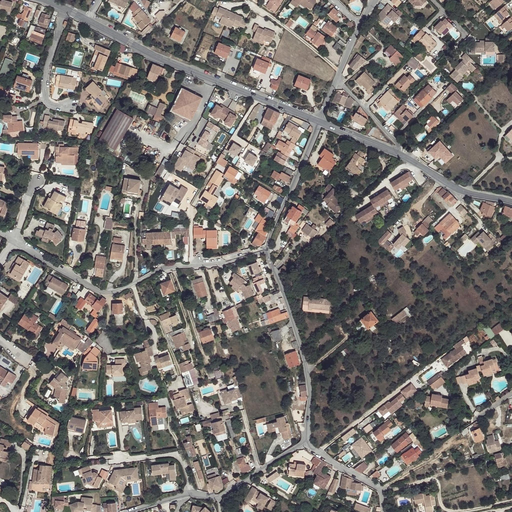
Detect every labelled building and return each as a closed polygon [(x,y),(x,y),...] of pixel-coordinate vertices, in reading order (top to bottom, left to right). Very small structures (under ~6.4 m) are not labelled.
[(0,0),(0,8),(10,12),(13,2),(3,0),(1,0),(1,1),(0,0)] [(128,0),(113,0),(116,1),(115,4),(119,5),(118,7),(124,10),(128,0)] [(282,0),(270,0),(271,1),(267,7),(275,12),(282,0)] [(292,0),(290,2),(296,7),(299,3),(305,8),(306,6),(311,9),(316,1),(314,0),(292,0)] [(491,0),(491,1),(494,3),(492,5),(495,9),(504,1),(503,0),(491,0)] [(130,8),(134,12),(140,7),(135,1),(130,8)] [(393,10),(394,9),(388,4),(377,16),(387,25),(391,20),(393,22),(394,21),(395,22),(399,16),(402,13),(398,9),(396,11),(395,12),(393,10)] [(505,5),(496,13),(498,16),(496,18),(500,22),(500,21),(502,20),(505,17),(509,14),(507,11),(508,10),(507,9),(508,8),(505,5)] [(32,9),(25,6),(23,10),(24,10),(22,15),(18,13),(16,17),(21,19),(18,25),(26,28),(29,22),(27,22),(32,9)] [(134,12),(132,14),(135,16),(134,17),(139,23),(138,24),(142,29),(151,21),(147,17),(146,18),(144,16),(146,14),(140,7),(134,12)] [(219,9),(215,7),(212,13),(216,15),(222,18),(221,20),(220,23),(232,28),(233,25),(234,23),(239,26),(245,28),(247,21),(242,19),(243,17),(220,7),(219,9)] [(334,8),(328,14),(337,22),(340,18),(337,15),(339,12),(334,8)] [(155,16),(160,20),(165,15),(165,11),(160,11),(155,16)] [(49,15),(42,13),(39,25),(47,28),(48,24),(48,25),(50,20),(48,19),(49,15)] [(511,16),(502,24),(505,27),(503,29),(506,33),(511,27),(511,16)] [(438,23),(434,27),(440,33),(447,26),(449,28),(452,25),(445,18),(442,21),(441,20),(438,23)] [(322,29),(332,36),(336,30),(338,27),(329,20),(327,23),(324,21),(320,27),(322,29)] [(139,31),(138,32),(143,35),(153,26),(151,23),(142,32),(139,31)] [(256,32),(254,37),(260,40),(260,38),(264,40),(271,42),(275,32),(268,29),(268,31),(264,30),(258,27),(259,26),(255,24),(253,30),(256,32)] [(176,27),(171,36),(181,41),(186,32),(176,27)] [(310,28),(306,34),(313,39),(312,41),(319,46),(321,43),(322,44),(326,40),(323,38),(325,36),(316,30),(315,32),(311,28),(310,28)] [(425,34),(421,30),(412,39),(414,42),(417,39),(419,40),(430,51),(437,43),(426,33),(425,34)] [(69,32),(66,40),(73,42),(76,35),(69,32)] [(29,39),(42,44),(43,41),(42,41),(44,38),(32,33),(29,39)] [(475,46),(471,46),(471,53),(475,53),(475,52),(481,52),(485,52),(485,54),(494,54),(494,42),(491,42),(491,38),(486,38),(486,41),(486,43),(483,43),(483,42),(480,42),(475,42),(475,46)] [(219,42),(215,53),(227,58),(231,47),(219,42)] [(341,45),(337,42),(333,48),(337,51),(339,49),(343,52),(344,49),(341,46),(341,45)] [(121,44),(118,50),(123,53),(126,47),(121,44)] [(110,50),(96,45),(94,49),(101,52),(96,63),(93,62),(92,66),(92,68),(95,70),(96,68),(102,70),(110,50)] [(397,50),(391,45),(386,50),(392,56),(390,57),(389,58),(397,66),(405,58),(397,50)] [(456,69),(450,75),(457,82),(463,76),(462,75),(468,68),(472,72),(476,68),(471,63),(473,60),(466,53),(461,58),(463,60),(465,61),(463,62),(462,61),(455,68),(456,69)] [(361,64),(366,60),(359,54),(355,59),(349,66),(355,70),(360,63),(361,64)] [(497,55),(497,60),(500,60),(500,62),(504,62),(505,61),(505,54),(497,55)] [(271,59),(263,56),(261,60),(257,58),(253,68),(266,73),(268,66),(270,63),(271,59)] [(412,57),(406,62),(415,70),(420,64),(412,57)] [(5,58),(0,72),(0,76),(6,79),(13,61),(5,58)] [(137,69),(117,63),(115,70),(113,74),(128,78),(131,77),(134,78),(138,77),(138,71),(136,70),(137,69)] [(166,69),(153,64),(148,77),(156,81),(159,74),(163,76),(166,69)] [(375,83),(364,72),(357,79),(363,85),(368,90),(366,91),(369,94),(374,89),(372,86),(375,83)] [(77,78),(57,74),(55,86),(65,88),(66,86),(68,86),(68,88),(75,90),(75,87),(76,87),(77,84),(76,84),(77,78)] [(401,88),(404,91),(415,79),(410,74),(407,77),(405,75),(398,81),(403,86),(400,88),(401,88)] [(311,79),(299,75),(295,85),(307,90),(311,79)] [(28,78),(23,76),(22,76),(21,77),(18,76),(17,80),(15,80),(14,83),(16,83),(15,87),(32,92),(34,86),(31,85),(33,80),(28,78)] [(272,83),(278,86),(282,78),(279,77),(278,80),(277,81),(272,79),(271,83),(272,83)] [(86,88),(96,98),(94,99),(101,106),(108,99),(101,92),(102,91),(93,81),(86,88)] [(452,83),(447,88),(453,94),(450,97),(458,105),(463,99),(455,91),(458,89),(452,83)] [(414,99),(422,107),(436,92),(428,84),(414,99)] [(182,87),(174,103),(176,104),(173,110),(185,116),(191,119),(194,113),(195,114),(203,98),(182,87)] [(94,99),(96,98),(86,88),(84,89),(94,99),(91,101),(99,110),(102,107),(101,106),(94,99)] [(395,93),(390,88),(383,96),(384,97),(380,101),(388,109),(390,110),(400,100),(394,94),(395,93)] [(5,92),(3,96),(7,97),(7,98),(13,100),(15,95),(8,94),(8,93),(5,92)] [(333,101),(336,103),(336,102),(351,108),(353,105),(352,104),(355,101),(350,96),(349,98),(348,97),(348,95),(344,92),(342,95),(339,94),(340,92),(338,92),(337,93),(337,92),(333,101)] [(388,109),(380,101),(378,104),(380,107),(382,105),(387,110),(388,109)] [(160,102),(158,108),(150,105),(147,112),(149,113),(155,115),(154,117),(153,119),(161,123),(164,116),(161,115),(165,104),(160,102)] [(173,110),(176,104),(174,103),(170,111),(184,117),(185,116),(173,110)] [(220,106),(217,104),(211,114),(217,118),(218,117),(225,121),(224,122),(231,126),(237,116),(234,114),(231,113),(232,111),(224,106),(223,108),(220,106)] [(255,108),(248,118),(254,121),(261,105),(259,104),(255,108)] [(403,104),(395,112),(399,116),(398,118),(402,122),(405,119),(408,121),(413,116),(406,109),(407,108),(404,105),(403,104)] [(269,108),(265,106),(264,108),(268,110),(261,124),(272,129),(280,113),(269,108)] [(367,118),(368,116),(360,106),(357,112),(356,112),(355,114),(353,112),(353,113),(352,113),(350,117),(363,125),(367,119),(367,118)] [(117,109),(100,140),(116,149),(133,119),(117,109)] [(4,115),(0,114),(0,118),(3,119),(3,120),(8,121),(8,122),(9,129),(3,129),(4,135),(11,135),(10,132),(20,131),(24,130),(23,120),(18,121),(17,121),(16,116),(12,116),(12,115),(4,115)] [(41,121),(40,124),(43,124),(48,125),(47,128),(47,130),(57,131),(57,129),(63,130),(65,121),(56,119),(55,121),(53,121),(49,120),(50,116),(45,115),(44,122),(41,121)] [(432,129),(439,122),(433,115),(427,121),(427,123),(428,123),(424,127),(427,129),(429,127),(432,129)] [(78,120),(70,119),(68,131),(72,132),(72,134),(76,135),(76,132),(80,133),(86,134),(86,132),(92,133),(94,123),(84,122),(84,124),(82,124),(79,123),(79,122),(78,122),(78,120)] [(220,128),(209,121),(202,133),(203,134),(201,138),(198,143),(205,148),(209,142),(210,143),(220,128)] [(297,127),(289,122),(284,130),(290,133),(289,135),(294,138),(297,140),(301,132),(296,129),(297,127)] [(369,126),(363,134),(367,135),(372,129),(369,126)] [(282,150),(280,152),(288,157),(295,144),(291,142),(286,139),(284,143),(279,140),(276,146),(282,150)] [(236,155),(242,146),(233,141),(228,150),(236,155)] [(446,162),(453,155),(440,141),(432,148),(429,151),(430,152),(436,158),(439,155),(446,162)] [(39,143),(18,143),(18,154),(22,154),(31,154),(31,156),(31,158),(39,158),(39,143)] [(59,147),(57,146),(56,163),(62,163),(62,161),(68,161),(68,163),(74,163),(74,165),(78,165),(78,147),(78,144),(72,144),(72,147),(64,147),(64,144),(59,144),(59,147)] [(276,147),(272,144),(268,151),(271,152),(274,148),(275,149),(276,147)] [(184,158),(180,156),(174,167),(179,170),(183,164),(185,165),(189,167),(192,163),(196,165),(200,158),(194,154),(195,151),(188,146),(184,153),(186,154),(184,158)] [(322,157),(319,162),(331,170),(336,162),(334,160),(331,159),(332,158),(334,155),(324,148),(320,155),(322,157)] [(283,164),(288,157),(280,152),(279,151),(274,159),(283,164)] [(361,165),(365,159),(362,157),(357,154),(356,153),(347,166),(356,172),(354,174),(358,176),(361,171),(358,169),(361,165)] [(220,156),(217,161),(220,163),(220,164),(222,165),(223,164),(225,166),(228,161),(220,156)] [(388,165),(393,167),(399,160),(392,157),(391,162),(389,161),(388,165)] [(144,170),(142,174),(156,183),(169,161),(165,159),(154,176),(144,170)] [(331,170),(319,162),(318,164),(329,172),(331,170)] [(230,166),(225,175),(229,177),(227,179),(235,184),(238,179),(235,178),(239,171),(230,166)] [(283,170),(291,175),(293,172),(285,167),(283,170)] [(216,170),(209,182),(218,187),(224,178),(222,177),(222,176),(221,173),(216,170)] [(280,174),(275,170),(271,176),(277,180),(279,177),(288,182),(291,176),(282,171),(280,174)] [(390,183),(395,190),(400,187),(408,183),(412,179),(408,172),(390,183)] [(127,193),(128,191),(139,193),(139,190),(141,180),(125,177),(122,192),(127,193)] [(218,187),(209,182),(207,185),(211,188),(208,192),(206,190),(200,199),(206,203),(212,207),(213,208),(219,198),(213,195),(218,187)] [(170,184),(162,197),(168,201),(169,198),(173,201),(179,204),(188,190),(182,186),(179,190),(170,184)] [(344,205),(334,197),(338,192),(329,184),(325,189),(329,193),(325,198),(330,202),(328,204),(327,205),(336,213),(344,205)] [(273,188),(281,193),(281,192),(284,194),(286,191),(275,185),(273,188)] [(271,192),(260,186),(254,195),(257,197),(257,198),(265,203),(271,192)] [(435,192),(437,194),(438,193),(442,198),(443,197),(451,206),(458,201),(452,195),(448,191),(448,192),(441,187),(437,188),(437,189),(435,192)] [(373,204),(375,208),(380,205),(387,200),(392,197),(387,189),(370,200),(373,204)] [(55,191),(51,198),(52,199),(50,202),(49,201),(46,206),(50,209),(50,210),(55,213),(58,206),(61,208),(63,204),(60,203),(61,200),(64,202),(67,197),(55,191)] [(44,207),(50,210),(50,209),(46,206),(49,201),(50,202),(52,199),(51,198),(49,197),(44,207)] [(168,201),(162,197),(160,200),(170,206),(173,201),(169,198),(168,201)] [(0,212),(4,214),(9,202),(8,202),(0,198),(0,212)] [(483,203),(480,211),(483,212),(491,215),(492,215),(495,207),(493,207),(495,203),(486,201),(485,203),(483,203)] [(356,215),(360,223),(365,220),(373,215),(377,212),(375,208),(373,204),(356,215)] [(286,234),(291,237),(300,225),(299,225),(302,221),(299,219),(297,223),(295,222),(302,212),(304,208),(299,205),(297,208),(293,206),(291,209),(290,211),(284,220),(289,223),(290,223),(292,225),(286,234)] [(456,209),(463,216),(468,212),(461,205),(456,209)] [(503,214),(511,217),(511,207),(505,206),(503,214)] [(104,229),(111,230),(113,218),(112,218),(113,214),(111,213),(110,217),(106,217),(104,229)] [(265,217),(259,213),(254,220),(261,224),(265,217)] [(442,237),(445,240),(458,228),(459,227),(461,225),(450,214),(434,228),(438,232),(441,230),(445,234),(442,237)] [(422,223),(423,224),(425,222),(429,225),(433,221),(429,216),(422,223)] [(330,228),(335,223),(331,218),(326,223),(330,228)] [(415,228),(422,222),(420,219),(413,225),(415,228)] [(39,231),(38,233),(44,235),(43,237),(49,240),(51,241),(52,239),(56,244),(61,241),(60,239),(63,237),(57,230),(54,233),(52,232),(55,226),(47,223),(44,230),(40,228),(39,231)] [(420,232),(424,236),(429,230),(427,229),(423,224),(422,223),(417,229),(414,232),(417,236),(420,232)] [(302,231),(313,238),(318,232),(315,229),(316,227),(313,225),(311,227),(307,224),(302,231)] [(398,248),(402,244),(404,246),(410,239),(406,236),(406,235),(406,231),(403,226),(398,229),(401,235),(393,244),(398,248)] [(85,229),(75,228),(73,239),(84,241),(85,229)] [(164,231),(164,243),(172,243),(172,238),(176,238),(175,234),(184,234),(184,237),(189,237),(189,228),(179,228),(171,229),(171,228),(164,228),(164,231)] [(199,228),(194,228),(194,237),(207,237),(207,245),(217,245),(217,230),(203,230),(203,228),(199,228)] [(376,239),(390,252),(394,247),(391,245),(392,244),(387,240),(392,234),(385,228),(376,239)] [(259,232),(252,244),(256,246),(257,244),(260,246),(266,236),(265,236),(267,232),(262,229),(259,233),(259,232)] [(151,244),(164,243),(164,231),(146,232),(147,244),(147,248),(152,248),(151,244)] [(471,239),(475,244),(478,241),(479,240),(485,246),(484,247),(487,250),(494,243),(498,248),(504,243),(500,238),(499,237),(493,242),(483,231),(481,234),(478,232),(471,239)] [(459,239),(462,242),(468,236),(465,233),(459,239)] [(500,238),(504,243),(510,237),(505,233),(500,238)] [(125,246),(113,244),(110,258),(115,259),(115,258),(123,259),(125,246)] [(16,264),(11,274),(21,279),(30,263),(34,265),(34,264),(37,260),(29,256),(27,261),(19,256),(15,263),(16,264)] [(106,258),(97,256),(95,267),(97,268),(96,275),(102,277),(106,258)] [(257,261),(243,266),(246,273),(250,272),(251,275),(263,271),(261,266),(259,267),(257,261)] [(11,274),(16,264),(15,263),(14,263),(7,275),(19,282),(21,279),(11,274)] [(279,270),(282,274),(287,269),(284,265),(279,270)] [(243,284),(246,281),(234,272),(232,276),(234,277),(230,282),(233,285),(239,289),(240,288),(241,287),(242,287),(243,290),(242,290),(246,298),(254,294),(249,285),(246,286),(245,285),(243,284)] [(68,285),(49,274),(46,281),(50,283),(48,286),(54,290),(63,295),(68,285)] [(262,275),(253,278),(255,282),(254,283),(255,285),(254,286),(255,289),(256,289),(259,294),(263,292),(260,284),(265,282),(262,275)] [(202,277),(192,280),(194,284),(198,298),(208,295),(202,277)] [(171,280),(161,283),(163,288),(162,288),(164,293),(165,293),(165,294),(166,293),(174,290),(171,280)] [(8,299),(8,298),(0,291),(0,309),(0,310),(8,299)] [(129,294),(121,297),(123,301),(133,296),(131,293),(130,293),(130,292),(128,293),(129,294)] [(12,293),(8,298),(8,299),(17,305),(21,299),(12,293)] [(85,299),(93,305),(92,306),(98,311),(99,311),(106,301),(106,300),(103,297),(100,301),(90,293),(85,299)] [(329,310),(331,299),(304,297),(303,304),(309,305),(308,309),(312,310),(312,308),(329,310)] [(123,303),(113,303),(113,313),(119,313),(123,312),(123,311),(125,311),(124,307),(123,307),(123,303)] [(329,313),(329,310),(312,308),(312,310),(308,309),(309,305),(303,304),(302,310),(329,313)] [(227,322),(228,322),(235,319),(234,316),(235,317),(237,316),(238,315),(234,306),(223,311),(226,318),(223,319),(224,323),(227,322)] [(289,317),(287,311),(281,313),(280,312),(279,309),(267,313),(270,319),(271,323),(289,317)] [(391,319),(395,324),(401,319),(403,322),(409,317),(403,310),(391,319)] [(369,327),(373,324),(378,320),(371,311),(361,319),(368,328),(369,327)] [(160,316),(161,320),(171,316),(170,312),(160,316)] [(31,317),(25,313),(18,323),(28,330),(27,331),(36,337),(42,327),(36,323),(34,321),(35,320),(37,321),(39,318),(33,314),(31,317)] [(215,314),(215,313),(210,315),(210,316),(207,316),(210,322),(220,319),(218,313),(215,314)] [(161,320),(166,334),(173,331),(172,326),(177,324),(176,323),(179,322),(176,315),(171,316),(161,320)] [(235,319),(228,322),(231,327),(233,332),(241,328),(237,320),(239,319),(237,316),(235,317),(234,316),(235,319)] [(72,325),(63,318),(60,322),(69,329),(72,325)] [(100,322),(94,319),(86,331),(91,334),(100,322)] [(368,328),(361,319),(358,322),(365,331),(368,328)] [(491,339),(505,328),(501,322),(492,330),(488,325),(483,329),(491,339)] [(63,327),(54,342),(60,346),(63,341),(75,348),(81,339),(63,327)] [(183,328),(166,334),(171,347),(172,347),(173,349),(178,347),(179,348),(180,348),(181,351),(191,348),(188,340),(185,341),(182,333),(184,332),(183,328)] [(204,330),(200,332),(204,342),(214,338),(210,328),(209,329),(204,330)] [(280,329),(272,331),(274,341),(282,338),(280,329)] [(94,341),(90,338),(85,343),(82,341),(76,349),(83,353),(89,346),(91,344),(94,341)] [(148,339),(143,341),(145,348),(151,346),(148,339)] [(456,349),(445,357),(451,364),(466,353),(461,345),(465,343),(462,340),(454,346),(456,349)] [(60,346),(54,342),(52,344),(61,350),(64,344),(74,350),(75,348),(63,341),(60,346)] [(90,347),(89,346),(83,353),(86,356),(85,358),(83,366),(82,369),(87,369),(92,369),(97,370),(98,360),(98,359),(96,356),(90,351),(92,349),(90,347)] [(92,349),(90,351),(96,356),(98,359),(101,351),(95,346),(92,349)] [(154,355),(151,346),(145,348),(146,350),(134,354),(137,362),(139,361),(141,361),(141,363),(140,363),(142,367),(143,372),(148,370),(152,369),(150,362),(152,362),(150,356),(154,355)] [(296,351),(286,354),(290,367),(300,364),(296,351)] [(159,355),(154,357),(158,368),(172,364),(169,354),(160,357),(159,355)] [(451,364),(445,357),(441,360),(447,367),(451,364)] [(479,373),(482,372),(483,373),(487,372),(487,371),(491,369),(491,368),(495,366),(494,365),(498,364),(496,359),(493,360),(492,359),(489,360),(484,361),(483,359),(482,357),(478,358),(480,365),(476,366),(477,368),(474,369),(468,371),(469,374),(460,377),(463,384),(468,382),(472,381),(472,380),(476,379),(480,377),(479,373)] [(112,365),(106,365),(107,374),(113,374),(113,376),(131,376),(125,359),(115,359),(116,363),(116,364),(112,365)] [(179,364),(182,372),(193,368),(192,362),(189,364),(186,364),(185,361),(179,364)] [(220,365),(213,367),(214,370),(209,372),(210,377),(215,375),(216,380),(224,377),(220,365)] [(143,372),(142,367),(139,368),(141,376),(149,373),(148,370),(143,372)] [(0,368),(0,384),(4,387),(7,381),(11,384),(17,376),(8,371),(8,372),(5,370),(4,371),(0,368)] [(193,368),(182,372),(187,388),(199,384),(193,368)] [(56,379),(55,377),(50,383),(57,388),(54,397),(60,398),(59,402),(64,403),(68,389),(67,388),(68,385),(65,382),(69,378),(62,372),(59,375),(56,379)] [(430,385),(433,389),(436,387),(437,389),(445,382),(441,377),(430,385)] [(403,390),(408,397),(416,390),(411,383),(403,390)] [(237,398),(242,397),(239,387),(235,389),(228,391),(227,388),(221,390),(225,404),(231,402),(231,401),(237,398)] [(186,400),(191,398),(188,388),(179,391),(179,393),(181,397),(175,399),(173,400),(176,409),(180,408),(182,415),(195,411),(193,403),(188,405),(186,400)] [(378,410),(383,416),(389,411),(391,414),(402,405),(400,402),(405,399),(401,394),(390,403),(385,406),(384,405),(378,410)] [(426,396),(424,406),(430,407),(430,404),(447,407),(448,399),(442,398),(442,395),(432,394),(432,397),(426,396)] [(153,403),(148,403),(151,426),(158,425),(157,417),(167,416),(166,407),(159,407),(154,408),(153,403)] [(33,406),(25,418),(27,420),(31,414),(32,414),(36,408),(33,406)] [(127,410),(120,411),(121,422),(128,422),(128,419),(135,418),(136,420),(143,419),(142,407),(131,408),(131,410),(127,410)] [(31,414),(27,420),(34,425),(36,421),(37,420),(42,423),(41,424),(46,427),(45,433),(46,433),(46,435),(53,437),(53,435),(56,435),(60,423),(48,415),(49,414),(43,410),(42,411),(37,409),(36,408),(32,414),(31,414)] [(93,410),(94,421),(97,421),(100,421),(101,424),(98,425),(98,428),(104,427),(107,422),(113,421),(112,409),(99,411),(99,409),(93,410)] [(86,420),(70,416),(67,428),(75,430),(75,431),(84,433),(86,420)] [(157,417),(158,425),(160,424),(159,419),(167,418),(167,416),(157,417)] [(277,421),(269,423),(271,432),(276,430),(275,427),(279,426),(281,427),(282,431),(284,439),(292,437),(288,423),(286,423),(285,416),(278,417),(279,421),(277,421)] [(213,419),(211,419),(213,425),(215,432),(225,429),(223,419),(219,421),(218,417),(213,419)] [(128,422),(121,422),(122,426),(128,425),(128,423),(136,422),(136,420),(135,418),(128,419),(128,422)] [(211,419),(202,422),(204,427),(213,425),(211,419)] [(226,420),(232,437),(237,436),(232,420),(231,420),(230,419),(226,420)] [(379,439),(382,436),(391,430),(388,427),(392,424),(389,420),(379,428),(378,427),(376,428),(377,430),(374,432),(373,432),(378,439),(379,439)] [(472,431),(476,441),(484,438),(477,421),(473,424),(476,430),(472,431)] [(344,441),(356,432),(353,428),(341,437),(344,441)] [(391,446),(396,451),(401,447),(402,448),(412,440),(414,442),(418,439),(413,433),(409,436),(406,432),(391,446)] [(193,445),(192,440),(191,435),(186,437),(188,442),(184,443),(186,448),(189,447),(190,450),(192,456),(197,455),(194,445),(193,445)] [(487,443),(490,452),(501,449),(498,441),(495,442),(493,435),(488,436),(488,439),(487,440),(488,443),(487,443)] [(0,458),(8,460),(10,451),(3,450),(5,445),(11,446),(12,441),(1,438),(0,443),(0,449),(1,449),(0,453),(0,458)] [(422,447),(424,451),(426,449),(420,442),(418,439),(414,442),(413,442),(416,446),(417,444),(420,448),(422,447)] [(25,442),(25,441),(21,446),(27,451),(31,445),(28,444),(25,442)] [(404,460),(407,465),(419,456),(418,455),(422,452),(418,447),(415,450),(413,447),(402,455),(405,459),(404,460)] [(234,450),(242,473),(251,470),(249,464),(247,465),(244,457),(240,458),(237,449),(234,450)] [(495,454),(497,463),(499,467),(507,464),(505,458),(504,458),(502,452),(495,454)] [(306,475),(311,476),(313,472),(316,468),(316,469),(321,460),(316,457),(315,459),(315,458),(312,463),(314,464),(311,470),(306,472),(306,475)] [(348,465),(354,469),(361,464),(356,459),(348,465)] [(318,475),(313,482),(324,488),(331,477),(322,472),(326,466),(332,470),(333,468),(333,466),(321,460),(316,469),(316,468),(313,472),(315,473),(318,475)] [(354,469),(361,473),(367,468),(363,462),(361,464),(354,469)] [(164,463),(152,465),(153,475),(170,473),(170,478),(176,478),(175,464),(169,465),(169,463),(166,463),(166,464),(164,465),(164,463)] [(290,469),(289,472),(295,473),(295,475),(304,476),(306,465),(298,464),(297,463),(297,465),(294,464),(290,464),(289,469),(290,469)] [(33,481),(32,483),(37,484),(38,482),(38,481),(45,482),(45,483),(50,484),(52,466),(41,464),(40,469),(34,469),(33,481)] [(81,474),(83,473),(84,477),(86,477),(88,482),(98,487),(102,477),(99,475),(98,473),(95,471),(92,472),(90,465),(78,469),(80,475),(81,474)] [(115,473),(114,472),(109,482),(117,486),(121,488),(125,479),(138,477),(137,467),(124,469),(124,470),(116,471),(115,473)] [(270,483),(280,476),(277,471),(267,478),(270,483)] [(210,483),(206,484),(209,493),(213,491),(213,489),(215,488),(216,490),(223,488),(221,484),(223,483),(220,475),(216,476),(209,479),(210,483)] [(357,490),(361,490),(361,485),(362,484),(353,482),(354,480),(343,476),(341,487),(347,488),(357,490)] [(121,488),(117,486),(115,489),(122,492),(126,485),(125,485),(127,481),(139,480),(138,477),(125,479),(121,488)] [(251,489),(246,498),(250,501),(251,499),(259,503),(257,506),(262,509),(269,498),(257,490),(257,489),(254,487),(252,490),(251,489)] [(433,511),(432,505),(436,504),(434,493),(430,494),(430,495),(426,496),(425,493),(413,496),(415,504),(424,502),(426,511),(433,511)] [(53,496),(52,504),(55,505),(55,507),(64,508),(64,505),(69,506),(68,504),(68,499),(65,499),(65,501),(64,495),(53,496)] [(70,504),(72,511),(79,509),(84,510),(84,507),(97,509),(97,505),(93,504),(93,498),(82,497),(81,502),(78,501),(70,504)] [(272,499),(267,507),(271,510),(276,502),(272,499)] [(108,500),(103,501),(104,511),(116,511),(116,502),(110,503),(110,501),(108,502),(108,500)] [(357,503),(355,508),(361,510),(360,511),(364,511),(365,511),(367,511),(368,511),(370,511),(371,508),(357,503)]
